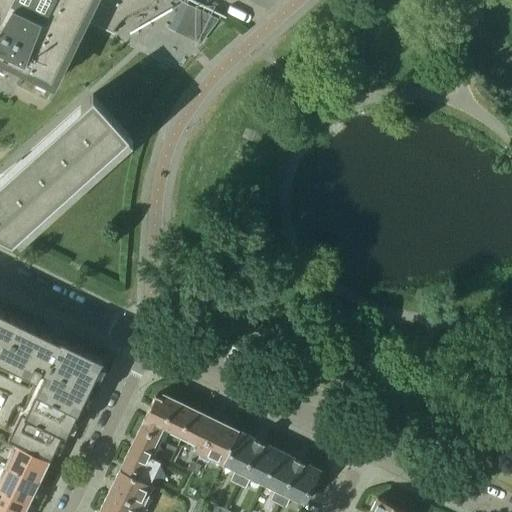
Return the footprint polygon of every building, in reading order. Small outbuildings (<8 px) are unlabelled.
[(203,9),(204,7),(219,14),(218,17),(219,17),(220,15),(225,17),(225,16),(192,0),(0,0),(0,57),(52,83),(83,19),(113,33),(113,32),(112,31),(114,27),(117,23),(121,19),(124,16),(128,13),(133,11),(142,7),(146,5),(151,2),(153,0),(186,0),(186,1),(186,2),(187,0),(189,0),(203,6),(202,9),(203,9)] [(219,19),(189,4),(178,24),(205,37),(219,19)] [(128,133),(98,100),(27,164),(23,159),(22,160),(21,159),(20,160),(4,172),(0,175),(0,233),(13,240),(59,197),(128,133)] [(0,359),(35,377),(36,377),(40,369),(45,371),(25,413),(21,411),(8,437),(16,441),(15,443),(49,459),(62,433),(65,435),(103,358),(60,337),(59,338),(0,309),(0,359)] [(160,398),(164,424),(195,439),(194,447),(223,461),(223,460),(238,429),(163,393),(160,398)] [(125,457),(122,463),(151,477),(159,460),(148,455),(164,424),(160,398),(155,395),(125,457)] [(238,429),(223,460),(235,466),(229,478),(245,486),(251,473),(275,485),(269,497),(285,504),(290,495),(303,502),(317,473),(315,466),(238,429)] [(4,464),(39,480),(49,459),(15,443),(15,442),(4,464)] [(177,447),(168,443),(162,456),(171,460),(177,447)] [(202,464),(192,459),(188,468),(197,473),(202,464)] [(0,472),(0,487),(29,501),(39,480),(4,464),(0,472)] [(103,500),(127,511),(138,511),(152,483),(119,467),(103,500)] [(0,487),(0,511),(23,511),(29,501),(0,487)] [(198,511),(205,499),(200,496),(192,511),(198,511)] [(408,511),(377,497),(369,511),(408,511)] [(127,511),(103,500),(97,511),(127,511)] [(235,511),(217,503),(213,511),(212,511),(235,511)]
